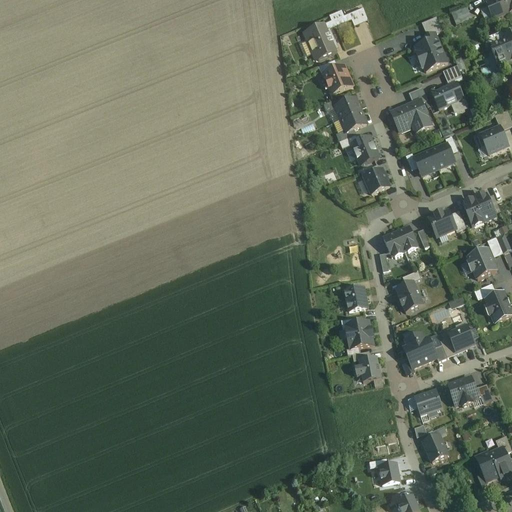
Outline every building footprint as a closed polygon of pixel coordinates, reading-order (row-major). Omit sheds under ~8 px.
[(495,2),(486,6),(493,21),(509,14),(509,15),(511,14),(511,0),(499,0),(501,4),(497,6),(495,2)] [(466,8),(451,15),(456,27),(472,21),(466,8)] [(342,13),(329,18),(333,26),(346,21),(342,13)] [(422,26),(428,40),(435,37),(436,37),(443,34),(437,19),(422,26)] [(325,26),(306,34),(310,42),(306,44),(312,57),(316,56),(319,63),(338,55),(333,45),(336,43),(331,31),(328,33),(325,26)] [(511,35),(510,31),(488,41),(488,42),(487,42),(489,47),(511,37),(511,35)] [(428,40),(424,41),(426,46),(416,50),(418,54),(416,55),(416,56),(419,55),(425,69),(422,70),(423,71),(424,70),(426,74),(448,65),(436,37),(435,37),(428,40)] [(511,37),(489,47),(499,69),(511,63),(511,37)] [(335,63),(321,69),(323,74),(321,76),(322,78),(324,77),(338,71),(335,63)] [(462,80),(457,68),(443,74),(448,87),(462,80)] [(338,71),(324,77),(327,84),(323,85),(326,92),(330,90),(332,97),(352,88),(349,80),(348,80),(343,69),(338,71)] [(457,85),(432,96),(439,113),(456,106),(465,102),(462,97),(457,85)] [(422,90),(409,96),(413,106),(421,103),(422,106),(428,103),(422,90)] [(465,102),(456,106),(459,113),(468,109),(463,97),(462,97),(465,102)] [(340,101),(331,105),(333,111),(335,110),(343,107),(340,101)] [(343,107),(335,110),(336,110),(341,123),(361,114),(356,101),(343,107)] [(413,106),(391,115),(398,132),(412,127),(416,136),(431,129),(428,120),(422,106),(421,103),(413,106)] [(361,114),(341,123),(346,135),(346,136),(354,132),(367,127),(361,114)] [(500,130),(481,138),(489,158),(509,150),(500,130)] [(354,132),(346,136),(346,135),(344,136),(346,142),(356,138),(354,132)] [(346,142),(340,145),(343,152),(353,148),(352,147),(359,144),(356,138),(346,142)] [(359,144),(352,147),(353,148),(355,154),(354,154),(358,162),(359,162),(361,168),(379,161),(376,154),(377,153),(374,147),(373,147),(370,140),(359,144)] [(439,172),(456,165),(448,145),(431,152),(439,172)] [(422,179),(439,172),(431,152),(413,159),(422,179)] [(377,168),(361,175),(363,182),(365,181),(364,180),(380,174),(377,168)] [(380,174),(364,180),(365,181),(372,197),(390,189),(387,182),(385,177),(384,177),(382,172),(380,174)] [(487,196),(475,201),(483,222),(495,217),(487,196)] [(475,201),(464,205),(473,227),(483,222),(475,201)] [(441,216),(435,218),(436,219),(429,222),(437,240),(455,232),(456,232),(450,218),(448,214),(442,217),(441,216)] [(466,231),(459,214),(450,218),(456,232),(455,232),(456,235),(466,231)] [(418,249),(409,229),(396,235),(405,254),(407,253),(408,255),(416,252),(415,250),(418,249)] [(430,249),(423,232),(418,234),(425,251),(430,249)] [(396,235),(383,240),(392,260),(394,259),(395,260),(403,257),(402,256),(405,254),(396,235)] [(505,237),(496,240),(499,246),(503,257),(511,253),(505,237)] [(496,240),(487,244),(490,250),(499,246),(496,240)] [(487,251),(468,259),(469,264),(466,265),(471,276),(474,274),(477,282),(497,274),(487,251)] [(385,256),(380,257),(383,275),(389,274),(385,256)] [(418,274),(403,280),(406,287),(414,284),(414,285),(421,282),(418,274)] [(414,285),(414,284),(406,287),(396,292),(399,301),(402,310),(403,309),(406,315),(424,308),(414,285)] [(492,287),(475,295),(478,303),(496,296),(492,287)] [(364,290),(345,294),(349,315),(368,311),(364,290)] [(511,320),(511,311),(504,294),(484,303),(487,308),(484,310),(489,320),(491,319),(495,328),(511,320)] [(462,299),(448,304),(450,311),(465,305),(462,299)] [(358,320),(341,323),(343,333),(347,332),(346,328),(359,326),(358,320)] [(359,326),(346,328),(347,332),(351,352),(352,352),(373,347),(372,340),(373,340),(372,331),(370,331),(369,324),(359,326)] [(467,328),(448,336),(456,356),(475,348),(475,347),(467,328)] [(424,342),(422,336),(405,343),(408,349),(404,350),(410,365),(413,371),(437,361),(433,352),(428,340),(424,342)] [(442,348),(433,352),(437,361),(438,365),(448,361),(442,348)] [(353,357),(353,358),(354,365),(359,364),(359,363),(370,361),(369,354),(353,357)] [(370,361),(359,363),(359,364),(360,370),(355,371),(357,379),(362,378),(363,385),(382,381),(377,359),(370,361)] [(410,365),(403,368),(408,378),(414,375),(413,371),(410,365)] [(471,380),(448,388),(451,395),(453,402),(455,409),(462,407),(463,409),(473,406),(472,403),(481,400),(478,390),(475,391),(471,380)] [(487,387),(478,390),(481,400),(484,407),(493,404),(487,387)] [(418,411),(421,420),(428,417),(429,421),(439,418),(437,414),(443,412),(437,392),(414,400),(414,401),(418,411)] [(410,414),(418,411),(414,401),(408,403),(410,414)] [(426,437),(424,429),(415,431),(417,441),(426,437)] [(428,436),(430,442),(439,438),(440,439),(447,436),(444,429),(428,436)] [(430,442),(423,445),(432,465),(448,458),(440,439),(439,438),(430,442)] [(511,453),(506,439),(495,444),(499,452),(503,450),(505,457),(511,453)] [(490,456),(489,456),(499,479),(500,481),(511,475),(511,471),(505,457),(503,450),(499,452),(490,456)] [(489,454),(476,460),(483,477),(487,485),(499,479),(489,456),(490,456),(489,454)] [(370,471),(378,469),(387,467),(386,462),(369,465),(370,471)] [(387,467),(378,469),(381,489),(400,485),(396,466),(387,467)] [(483,477),(477,479),(482,489),(488,487),(487,485),(483,477)] [(418,511),(412,498),(395,506),(397,511),(418,511)]
